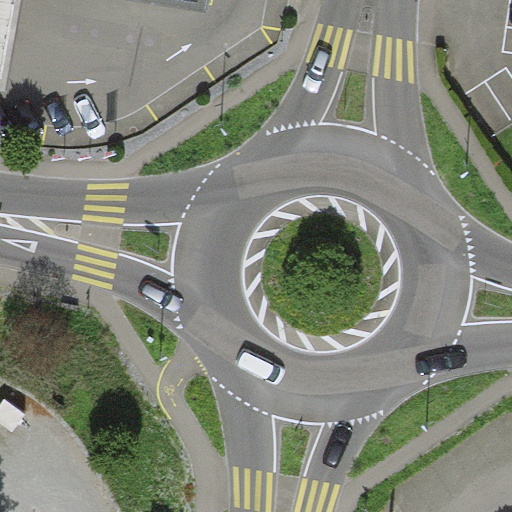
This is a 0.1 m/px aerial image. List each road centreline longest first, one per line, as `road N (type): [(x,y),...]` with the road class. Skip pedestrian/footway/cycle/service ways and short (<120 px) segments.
road 1 (primary): [(235,198),(0,199)]
road 2 (primary): [(0,240),(212,315)]
road 3 (residential): [(404,191),(378,0)]
road 4 (residential): [(360,0),(286,165)]
road 5 (secondary): [(239,358),(255,511)]
road 6 (primary): [(239,358),(301,391),(337,393),(371,383)]
road 7 (secondary): [(312,511),(371,383)]
road 8 (primary): [(404,191),(361,165),(286,165)]
road 9 (primary): [(235,198),(206,266),(212,315)]
